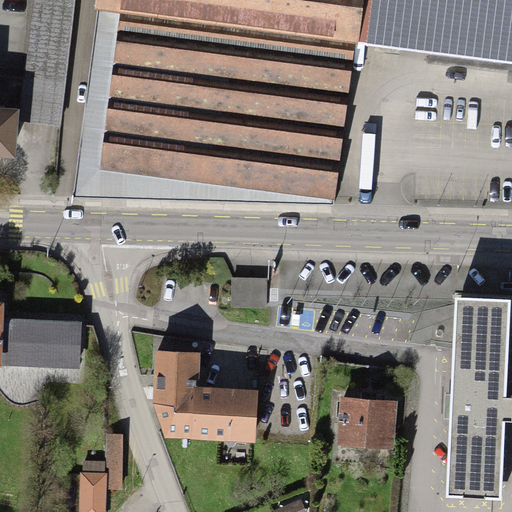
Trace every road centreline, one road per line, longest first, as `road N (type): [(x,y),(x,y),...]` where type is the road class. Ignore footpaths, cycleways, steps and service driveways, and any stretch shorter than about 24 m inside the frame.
road 1 (primary): [(511,239),(97,227)]
road 2 (residential): [(400,354),(111,311)]
road 3 (residential): [(111,311),(132,401),(174,511)]
